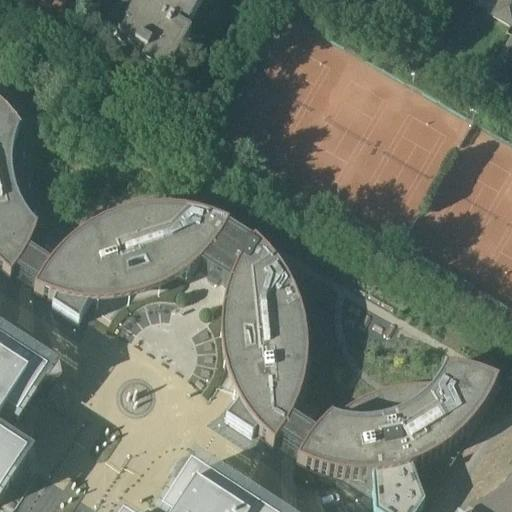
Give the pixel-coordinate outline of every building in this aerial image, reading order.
[(139,0),(124,26),(126,27),(124,32),(95,16),(83,39),(112,55),(120,39),(173,67),(193,31),(188,28),(203,0),(139,0)] [(511,0),(493,0),(501,4),(493,18),(511,29),(511,0)] [(511,37),(498,60),(510,67),(511,67),(511,37)] [(484,60),(474,75),(485,81),(487,77),(499,85),(510,67),(498,60),(494,66),(484,60)] [(420,511),(423,508),(502,388),(368,312),(255,246),(254,248),(253,247),(252,249),(239,241),(227,233),(228,231),(184,206),(38,234),(37,230),(36,221),(38,221),(36,213),(34,213),(30,190),(32,190),(31,182),(28,182),(24,159),(26,159),(25,151),(22,151),(19,133),(18,130),(18,128),(20,128),(19,120),(16,120),(14,108),(0,99),(0,511),(1,511),(420,511)] [(342,231),(353,238),(357,231),(346,224),(342,231)] [(455,280),(450,289),(468,300),(474,290),(455,280)]
